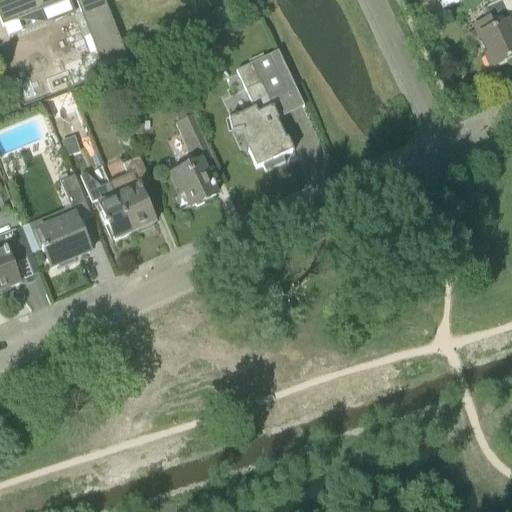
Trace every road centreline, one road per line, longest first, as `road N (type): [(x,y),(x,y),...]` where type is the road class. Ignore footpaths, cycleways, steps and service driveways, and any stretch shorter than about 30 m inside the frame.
road 1 (residential): [(0,359),(448,157)]
road 2 (residential): [(372,0),(448,157)]
